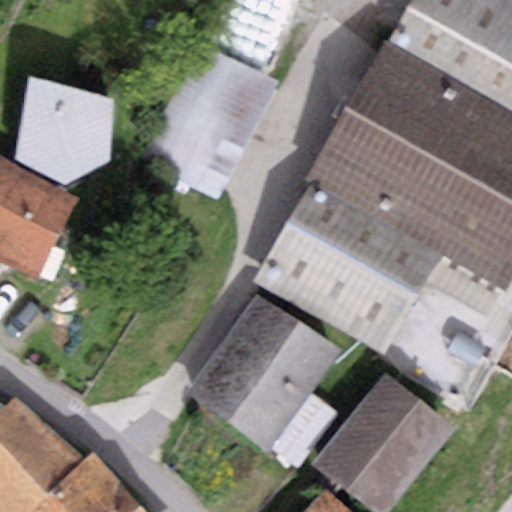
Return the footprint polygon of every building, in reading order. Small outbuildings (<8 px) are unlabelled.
[(511,0),(407,0),(387,37),(511,107),(511,0)] [(511,282),(511,117),(380,42),(304,174),(508,290),(511,282)] [(287,95),(208,54),(146,173),(225,214),(287,95)] [(113,99),(30,76),(14,159),(63,184),(108,162),(113,99)] [(72,201),(0,161),(0,261),(29,278),(72,201)] [(337,353),(252,295),(185,393),(269,451),(337,353)] [(393,511),(456,432),(382,375),(309,469),(365,511),(393,511)] [(21,392),(0,408),(0,511),(143,511),(94,452),(80,464),(21,392)] [(348,511),(324,487),(299,511),(348,511)]
